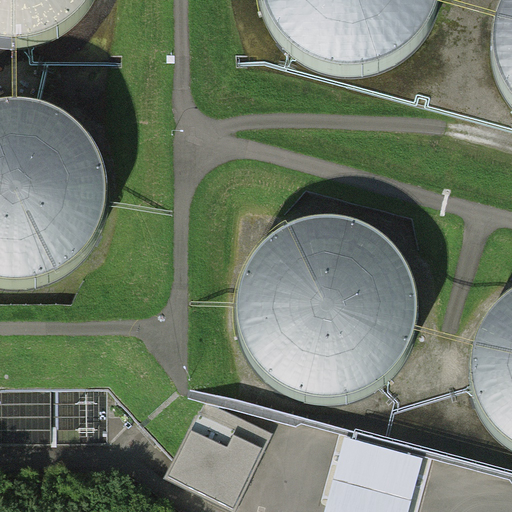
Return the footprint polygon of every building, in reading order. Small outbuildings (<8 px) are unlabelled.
[(0,0),(0,56),(7,58),(38,54),(66,39),(87,16),(93,0),(0,0)] [(440,0),(259,0),(262,16),(274,43),(294,64),(319,79),(348,84),(379,80),(407,65),(428,42),(440,13),(440,0)] [(511,0),(507,0),(498,16),(492,44),(495,73),(507,100),(511,105),(511,0)] [(107,195),(98,165),(80,140),(54,123),(23,115),(0,116),(0,295),(13,298),(44,293),(72,278),(93,255),(105,227),(107,195)] [(417,311),(408,281),(390,256),(364,238),(334,230),(305,233),(277,244),(255,263),(240,288),(234,317),(237,346),(249,372),(269,394),(295,408),(324,413),(355,409),(382,394),(403,371),(416,342),(417,311)] [(511,304),(491,323),(476,348),(470,376),(473,406),(485,432),(505,454),(511,457),(511,304)] [(205,411),(172,480),(234,510),(267,440),(205,411)] [(325,511),(409,511),(426,450),(347,430),(325,511)]
